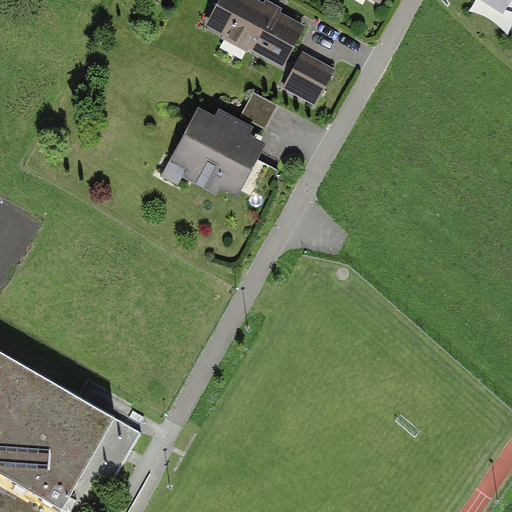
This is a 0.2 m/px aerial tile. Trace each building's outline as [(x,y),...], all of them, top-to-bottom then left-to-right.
[(310,25),(261,0),(223,0),(211,23),(290,64),(310,25)] [(511,0),(478,0),(501,15),(511,0)] [(335,73),(305,58),(288,91),(319,106),(335,73)] [(246,118),(273,125),(280,100),(253,92),(246,118)] [(272,143),(209,107),(171,173),(234,209),(272,143)] [(144,432),(0,349),(0,511),(62,511),(88,468),(114,483),(144,432)]
